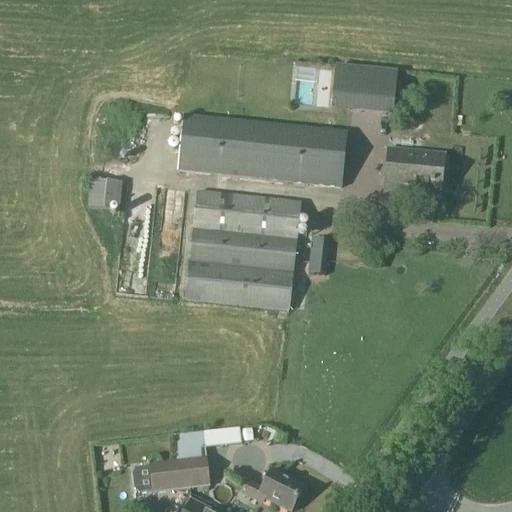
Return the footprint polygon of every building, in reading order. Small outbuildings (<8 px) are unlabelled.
[(396,76),(336,70),(332,110),(392,116),(396,76)] [(256,125),(184,117),(178,173),(209,177),(341,190),(347,133),(256,125)] [(440,204),(444,157),(388,152),(384,194),(419,198),(419,202),(440,204)] [(301,205),(196,193),(184,303),(289,313),(301,205)] [(311,240),(307,275),(313,276),(325,277),(326,264),(329,241),(311,240)] [(177,464),(181,492),(208,488),(205,461),(177,464)] [(153,495),(181,492),(177,464),(149,467),(153,495)] [(284,511),(291,511),(304,488),(272,472),(262,490),(248,483),(242,495),(261,506),(264,501),(284,511)] [(387,472),(381,484),(394,490),(400,479),(387,472)] [(208,511),(191,503),(185,511),(208,511)]
